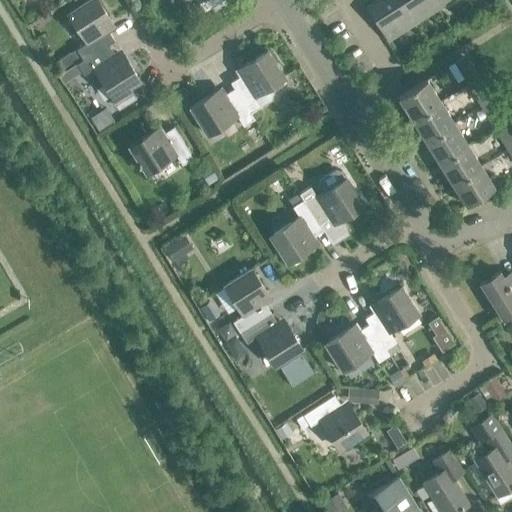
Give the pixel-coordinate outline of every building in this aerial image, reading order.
[(83,60),(109,44),(115,40),(105,24),(111,21),(98,0),(90,0),(68,14),(86,43),(77,49),(83,60)] [(197,0),(198,0),(205,10),(220,0),(197,0)] [(389,39),(414,23),(398,0),(381,0),(369,8),(389,39)] [(398,0),(414,23),(438,8),(432,0),(398,0)] [(432,0),(438,8),(450,0),(432,0)] [(83,60),(59,75),(64,83),(82,72),(83,75),(94,68),(119,108),(134,98),(128,88),(140,81),(124,56),(118,60),(109,44),(83,60)] [(251,113),(252,112),(262,106),(271,100),(273,92),(270,87),(284,78),(267,51),(243,67),(246,72),(231,82),(234,88),(235,87),(251,113)] [(454,63),(467,85),(477,79),(464,57),(454,63)] [(413,118),(442,101),(428,78),(399,96),(413,118)] [(481,106),(490,100),(480,83),(470,89),(481,106)] [(256,119),(252,112),(251,113),(235,87),(234,88),(219,97),(215,92),(190,107),(207,134),(236,116),(243,126),(256,119)] [(490,100),(481,106),(490,122),(500,116),(490,100)] [(426,140),(455,122),(442,101),(413,118),(426,140)] [(440,161),(468,143),(455,122),(426,140),(440,161)] [(182,165),(193,158),(174,126),(158,136),(154,130),(129,146),(146,173),(176,155),(182,165)] [(506,149),(511,145),(511,135),(506,126),(496,132),(506,149)] [(453,182),(481,164),(468,143),(440,161),(453,182)] [(481,164),(453,182),(467,204),(495,186),(481,164)] [(319,224),(320,223),(335,214),(339,220),(363,205),(341,170),(335,169),(318,179),(317,185),(322,193),(316,196),(310,186),(298,194),(302,200),(303,199),(319,224)] [(324,230),(320,223),(319,224),(303,199),(302,200),(292,206),(298,216),(270,235),(287,262),(311,247),(307,240),(324,230)] [(239,332),(271,312),(261,296),(267,292),(251,268),(224,285),(243,315),(232,321),(239,332)] [(511,289),(501,271),(480,284),(501,317),(511,310),(511,289)] [(386,349),(386,348),(396,342),(389,331),(418,312),(402,286),(378,301),(381,308),(365,318),(369,324),(370,323),(386,349)] [(271,312),(239,332),(246,343),(257,336),(275,366),(302,349),(287,324),(281,327),(271,312)] [(390,354),(386,348),(386,349),(370,323),(369,324),(354,333),(350,327),(326,343),(343,369),(372,351),(378,361),(390,354)] [(350,407),(344,411),(334,395),(297,419),(302,428),(309,423),(310,425),(321,418),(340,447),(366,431),(350,407)] [(511,467),(503,453),(511,447),(511,446),(499,427),(490,413),(469,426),(479,441),(484,438),(491,448),(474,459),(496,494),(511,484),(511,467)] [(423,482),(441,511),(453,511),(468,503),(452,477),(462,471),(448,450),(433,459),(440,471),(423,482)] [(371,511),(422,511),(399,475),(369,494),(377,508),(371,511)]
